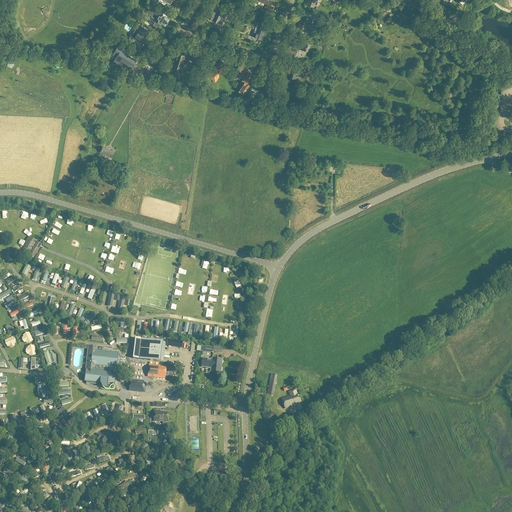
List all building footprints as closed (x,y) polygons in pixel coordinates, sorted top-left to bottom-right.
[(401,0),(408,7),(404,10),(403,9),(400,12),(405,17),(405,16),(409,20),(420,11),(419,11),(416,7),(418,5),(413,0),(401,0)] [(165,26),(170,19),(160,13),(151,7),(147,13),(152,17),(151,17),(156,20),(153,25),(158,28),(161,24),(165,26)] [(215,9),(213,14),(210,19),(222,25),(228,12),(220,7),(218,10),(215,9)] [(298,27),(310,32),(313,24),(308,22),(310,17),(303,14),(298,27)] [(255,31),(254,32),(252,37),(261,40),(263,36),(264,36),(266,31),(265,31),(266,27),(263,26),(265,21),(259,19),(258,23),(257,24),(259,24),(256,31),(255,31)] [(139,24),(133,33),(137,35),(134,38),(143,44),(149,35),(145,33),(147,30),(139,24)] [(305,52),(307,45),(296,40),(293,49),(291,48),(289,53),(296,56),(298,49),(305,52)] [(125,54),(127,51),(119,45),(112,55),(116,57),(113,62),(118,65),(122,58),(127,61),(126,62),(133,66),(136,60),(125,54)] [(101,60),(107,54),(101,48),(96,54),(101,60)] [(185,59),(187,52),(183,51),(182,55),(178,53),(174,67),(181,69),(182,65),(184,65),(186,64),(187,64),(188,62),(189,61),(189,60),(185,59)] [(201,61),(195,54),(191,58),(197,65),(201,61)] [(218,64),(211,74),(217,78),(224,68),(218,64)] [(250,75),(252,72),(240,65),(237,69),(235,71),(245,78),(241,84),(243,85),(239,91),(244,94),(249,85),(248,84),(250,81),(249,80),(251,76),(250,75)] [(306,81),(307,73),(299,71),(300,69),(285,66),(284,71),(294,74),(293,78),(306,81)] [(111,158),(114,152),(102,147),(99,153),(111,158)] [(34,242),(30,240),(23,250),(27,252),(28,252),(34,256),(40,246),(34,242)] [(196,257),(193,267),(200,269),(203,259),(196,257)] [(15,276),(7,281),(10,285),(18,280),(15,276)] [(175,281),(173,288),(181,290),(182,282),(175,281)] [(92,313),(85,322),(90,326),(97,316),(92,313)] [(162,342),(141,339),(135,339),(132,359),(160,362),(162,342)] [(118,353),(97,351),(97,350),(97,348),(94,347),(83,346),(82,349),(88,349),(84,382),(86,382),(86,384),(96,385),(96,383),(100,383),(101,388),(107,388),(107,384),(115,383),(115,381),(116,373),(118,373),(119,368),(117,367),(118,353)] [(215,366),(214,369),(214,368),(211,372),(221,373),(223,360),(212,358),(212,359),(214,360),(213,364),(216,365),(215,366)] [(40,359),(31,359),(31,370),(35,370),(35,362),(40,362),(40,359)] [(211,372),(214,368),(214,369),(215,366),(216,365),(213,364),(214,360),(212,359),(212,360),(203,359),(201,367),(206,368),(206,369),(209,369),(210,368),(211,368),(211,372)] [(149,365),(149,367),(148,377),(165,379),(166,367),(159,366),(158,366),(149,365)] [(273,395),(277,375),(271,374),(267,394),(273,395)] [(130,382),(129,391),(142,392),(143,392),(143,386),(143,383),(130,382)] [(285,409),(300,404),(297,395),(295,390),(289,392),(290,396),(282,399),(285,409)] [(97,409),(92,411),(96,418),(92,420),(95,424),(102,421),(97,409)] [(267,426),(279,422),(275,413),(272,414),(270,410),(262,414),(267,426)] [(167,422),(168,413),(160,412),(160,411),(154,411),(154,421),(167,422)] [(146,430),(135,431),(136,435),(142,434),(143,440),(147,440),(146,430)] [(104,443),(109,442),(108,431),(106,431),(106,434),(97,435),(97,439),(100,439),(100,445),(104,445),(104,443)] [(111,431),(108,431),(109,442),(114,442),(114,444),(118,444),(118,438),(121,437),(120,433),(111,434),(111,431)] [(202,443),(193,443),(193,451),(202,451),(202,443)] [(45,472),(49,470),(45,459),(40,461),(45,472)] [(97,481),(100,484),(107,476),(105,474),(97,481)]
